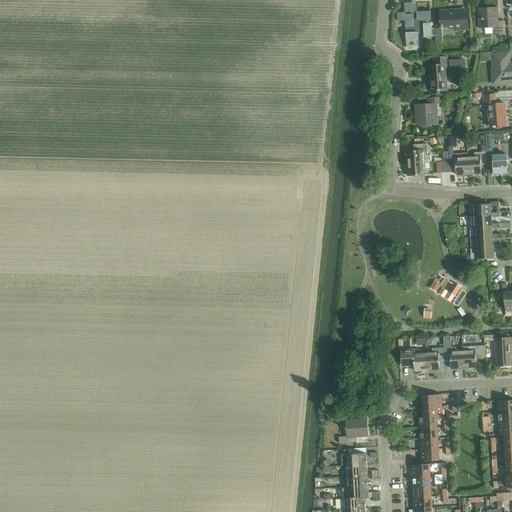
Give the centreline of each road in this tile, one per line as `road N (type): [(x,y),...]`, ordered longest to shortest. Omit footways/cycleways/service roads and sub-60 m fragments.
road 1 (residential): [(511,192),(392,187),(399,64),(381,44),(388,0)]
road 2 (residential): [(388,511),(383,423),(399,391),(511,381)]
